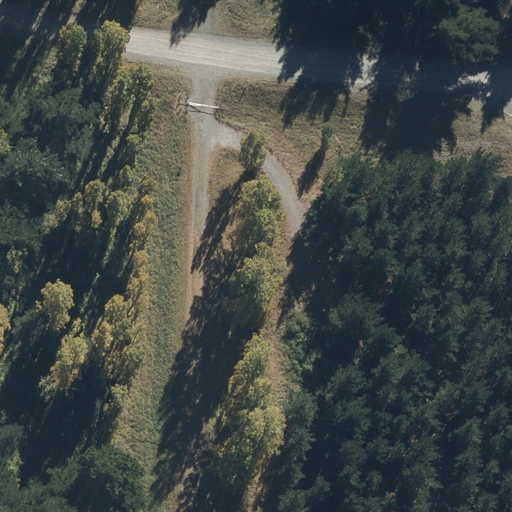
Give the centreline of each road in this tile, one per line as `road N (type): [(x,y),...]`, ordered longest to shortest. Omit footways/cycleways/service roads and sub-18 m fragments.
road 1 (track): [(0,12),(199,51),(511,79)]
road 2 (track): [(197,123),(257,147),(278,169),(313,278),(370,319),(417,372),(435,428),(437,511)]
